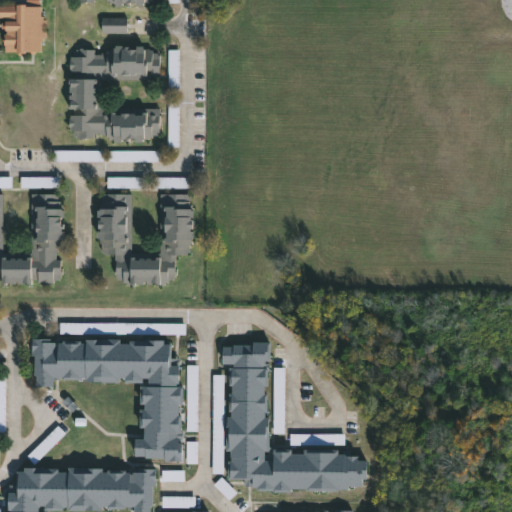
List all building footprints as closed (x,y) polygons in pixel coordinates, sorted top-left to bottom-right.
[(42,0),(42,5),(48,5),(48,19),(51,19),(51,25),(48,25),(48,31),(51,31),(51,38),(48,38),(48,41),(45,41),(45,51),(38,51),(38,53),(28,53),(28,56),(20,56),(20,53),(8,53),(7,34),(10,34),(10,18),(0,18),(0,6),(18,5),(18,3),(29,3),(29,0),(42,0)] [(130,17),(130,33),(105,33),(105,17),(130,17)] [(125,45),(133,45),(133,46),(146,46),(146,48),(148,48),(148,50),(152,50),(152,53),(157,53),(157,55),(159,55),(159,80),(100,79),(99,108),(159,108),(158,135),(152,135),(152,138),(146,138),(146,141),(138,141),(138,137),(133,137),(133,141),(128,141),(128,138),(125,138),(125,140),(105,140),(105,135),(101,135),(101,133),(93,133),(93,138),(75,138),(75,135),(71,135),(71,130),(68,130),(68,118),(70,118),(70,115),(72,115),(72,78),(87,78),(87,71),(70,71),(70,69),(68,69),(68,60),(70,60),(70,57),(76,57),(76,48),(77,48),(94,48),(93,54),(103,54),(104,49),(117,49),(117,45),(125,45)] [(107,188),(146,188),(146,178),(107,178),(107,188)] [(56,194),(56,201),(59,201),(59,208),(66,208),(66,224),(68,224),(68,228),(66,228),(66,231),(68,231),(68,239),(60,239),(60,248),(56,248),(57,259),(61,259),(61,269),(64,269),(64,274),(61,274),(61,278),(54,278),(54,283),(50,283),(50,284),(36,284),(36,280),(34,280),(34,283),(19,284),(19,282),(17,282),(17,284),(0,284),(0,193),(1,193),(2,252),(30,252),(29,194),(56,194)] [(189,193),(190,209),(194,209),(194,211),(196,211),(196,217),(194,217),(194,220),(196,220),(196,228),(194,228),(194,231),(196,231),(196,238),(190,239),(190,244),(189,244),(189,252),(187,252),(187,254),(176,254),(176,274),(174,274),(175,280),(167,280),(167,283),(165,283),(139,284),(134,285),(124,285),(124,282),(123,282),(122,279),(115,279),(115,268),(117,268),(117,254),(100,254),(100,253),(100,246),(101,246),(101,243),(99,243),(98,230),(103,230),(103,228),(100,228),(99,219),(102,219),(102,217),(99,217),(99,195),(130,194),(131,253),(160,253),(158,194),(189,193)] [(60,334),(91,335),(91,324),(60,323),(60,334)] [(186,323),(100,324),(100,334),(186,334),(186,323)] [(120,340),(124,340),(124,345),(136,345),(136,340),(154,340),(154,344),(174,344),(173,358),(182,358),(181,384),(178,384),(178,387),(185,387),(185,405),(181,405),(181,406),(181,415),(183,415),(183,432),(186,432),(185,440),(182,440),(182,443),(184,443),(183,461),(166,461),(166,458),(135,458),(135,456),(136,439),(146,440),(146,427),(141,427),(142,386),(149,387),(149,378),(134,378),(133,383),(115,382),(115,378),(111,378),(111,382),(88,381),(88,380),(64,379),(64,378),(58,377),(58,379),(54,379),(54,386),(37,386),(37,375),(35,375),(36,355),(33,355),(34,339),(83,340),(83,343),(88,343),(88,339),(120,340)] [(270,342),(270,361),(266,361),(265,365),(271,365),(271,372),(268,372),(268,386),(265,386),(265,393),(268,393),(268,412),(265,412),(265,417),(269,417),(269,433),(269,452),(265,452),(265,461),(272,461),(272,449),(291,449),(291,454),(303,454),(304,449),(337,450),(337,454),(344,454),(344,456),(357,456),(357,461),(366,461),(365,479),(361,479),(361,487),(347,486),(347,490),(337,489),(337,492),(306,491),(306,489),(289,489),(289,493),(273,492),(273,491),(257,491),(257,488),(246,487),(246,479),(228,478),(228,461),(231,462),(232,457),(232,451),(226,451),(227,417),(231,417),(232,411),(229,411),(229,393),(232,393),(233,385),(229,385),(229,368),(223,368),(223,347),(233,347),(234,345),(253,345),(254,342),(270,342)] [(198,367),(187,367),(187,431),(198,431),(198,367)] [(273,433),(284,433),(285,369),(274,369),(273,433)] [(224,376),(213,376),(213,450),(224,450),(224,376)] [(290,444),(318,444),(318,435),(291,434),(290,444)] [(87,467),(87,468),(104,468),(104,472),(109,472),(109,470),(116,470),(116,472),(121,472),(121,474),(123,474),(123,472),(141,472),(141,469),(156,469),(156,471),(155,471),(155,486),(152,486),(152,505),(152,507),(152,511),(134,511),(134,508),(107,508),(107,506),(102,506),(102,510),(69,510),(69,507),(63,507),(63,511),(45,511),(11,511),(11,510),(9,510),(9,492),(17,492),(17,471),(24,471),(24,467),(43,467),(43,469),(59,468),(59,472),(69,472),(69,467),(87,467)]
